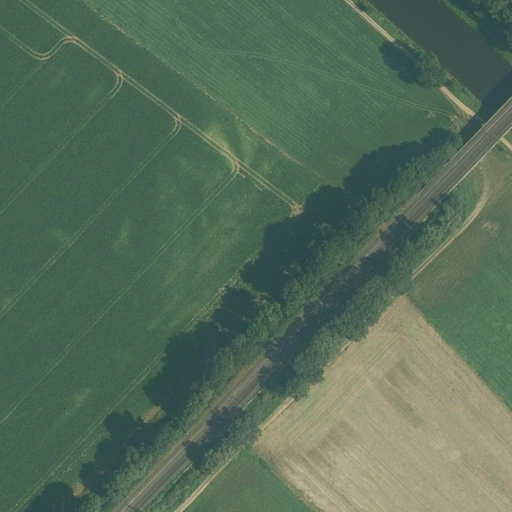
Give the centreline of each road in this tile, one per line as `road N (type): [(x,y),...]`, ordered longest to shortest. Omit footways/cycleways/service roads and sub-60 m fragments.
road 1 (track): [(474,116),(510,175),(509,191),(190,511)]
road 2 (track): [(344,0),(511,149)]
